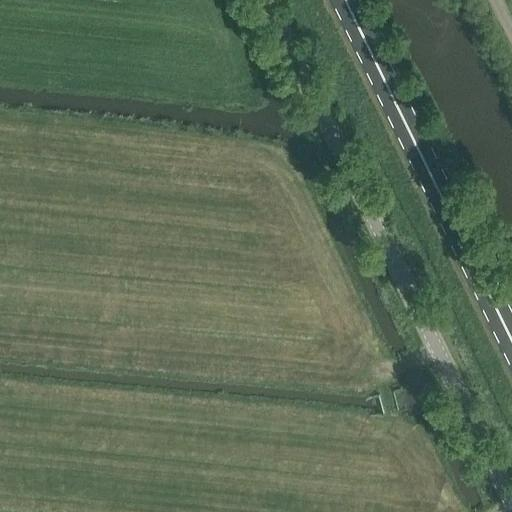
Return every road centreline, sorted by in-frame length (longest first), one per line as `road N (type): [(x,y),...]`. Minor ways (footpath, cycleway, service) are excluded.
road 1 (unclassified): [(503,511),(258,0)]
road 2 (primary): [(511,340),(343,0)]
